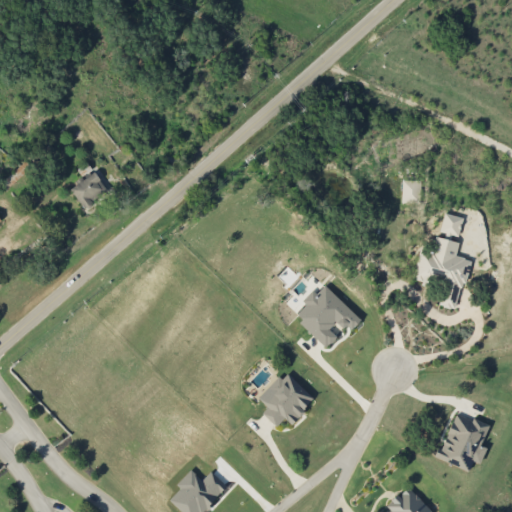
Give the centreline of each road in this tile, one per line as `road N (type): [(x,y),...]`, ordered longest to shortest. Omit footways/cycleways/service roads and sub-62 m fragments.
road 1 (tertiary): [(0,349),(395,0)]
road 2 (residential): [(113,511),(66,476),(25,426)]
